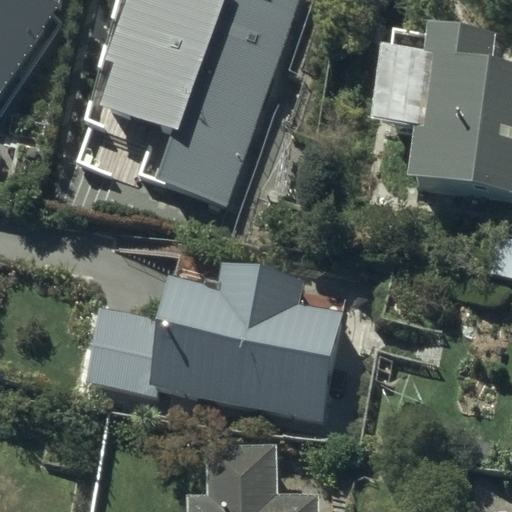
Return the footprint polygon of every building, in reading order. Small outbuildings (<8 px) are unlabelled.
[(0,0),(0,100),(2,102),(61,10),(62,0),(0,0)] [(133,0),(108,69),(118,73),(103,116),(175,142),(160,183),(229,209),(306,0),(133,0)] [(434,33),(429,66),(386,60),(376,133),(419,139),(412,189),(511,202),(511,70),(496,68),(500,43),(434,33)] [(511,294),(511,251),(507,250),(498,292),(511,294)] [(227,270),(223,298),(176,290),(171,323),(104,313),(90,390),(325,428),(342,317),(302,310),(307,283),(227,270)] [(321,511),(315,511),(279,511),(279,462),(210,464),(211,511),(321,511)]
